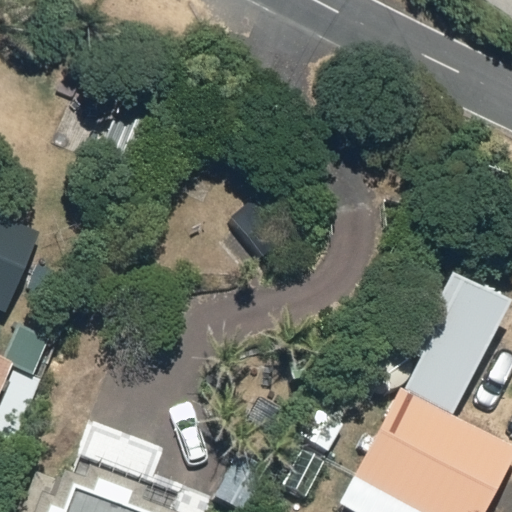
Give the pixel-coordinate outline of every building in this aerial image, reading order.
[(0,312),(5,314),(39,233),(0,217),(0,312)] [(354,481),(415,511),(485,511),(511,458),(511,449),(451,418),(510,302),(458,275),(354,481)] [(52,342),(15,327),(0,360),(0,362),(36,377),(52,342)] [(0,388),(9,368),(0,364),(0,388)] [(233,511),(244,511),(266,474),(234,456),(211,499),(233,511)] [(154,511),(62,475),(47,511),(154,511)]
